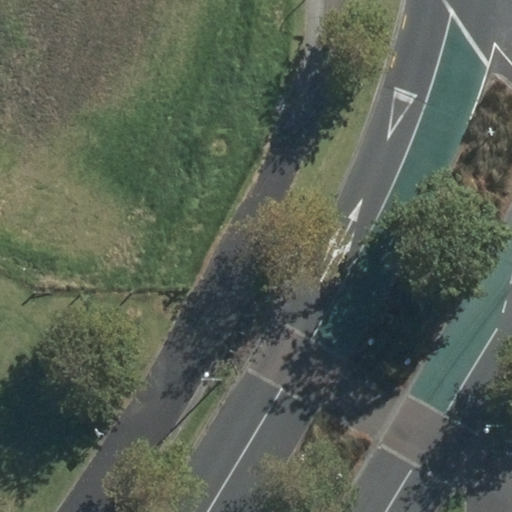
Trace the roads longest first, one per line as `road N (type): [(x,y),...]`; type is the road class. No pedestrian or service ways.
road 1 (tertiary): [(215,511),(384,211),(460,0)]
road 2 (tertiary): [(511,318),(389,511)]
